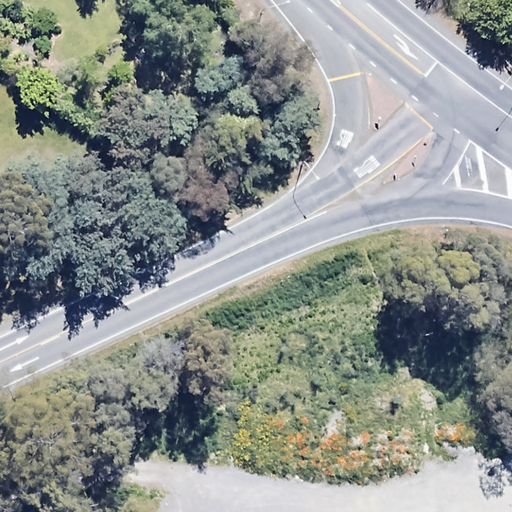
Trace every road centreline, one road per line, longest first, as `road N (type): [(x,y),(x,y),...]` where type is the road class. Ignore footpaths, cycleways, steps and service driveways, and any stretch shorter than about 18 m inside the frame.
road 1 (primary): [(0,365),(270,236)]
road 2 (trunk): [(317,202),(344,115),(344,81),(321,0)]
road 3 (primary): [(317,202),(376,155),(443,80)]
road 4 (primary): [(468,97),(439,163),(389,202)]
road 5 (trunk): [(348,0),(443,80)]
road 6 (primary): [(389,202),(270,236)]
road 7 (trunk): [(511,213),(389,202)]
